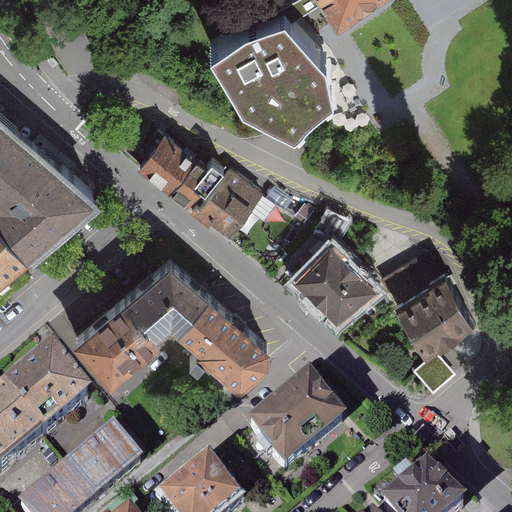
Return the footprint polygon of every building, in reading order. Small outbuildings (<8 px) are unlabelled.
[(315,11),(308,0),(302,0),(261,25),(247,30),(217,52),(245,101),(298,126),(333,94),(327,61),(293,25),(314,12),(315,11)] [(308,0),(315,11),(334,39),(393,0),(308,0)] [(0,249),(23,277),(93,218),(0,136),(0,249)] [(191,171),(159,146),(133,178),(165,204),(191,171)] [(191,171),(165,204),(185,219),(210,187),(191,171)] [(210,187),(185,219),(225,251),(251,217),(210,187)] [(0,295),(23,277),(0,249),(0,295)] [(325,250),(289,285),(330,327),(366,292),(325,250)] [(209,295),(169,262),(123,301),(155,338),(170,326),(179,333),(209,295)] [(442,283),(393,314),(425,364),(428,362),(474,333),(442,283)] [(267,345),(209,295),(179,333),(242,392),(269,361),(267,345)] [(156,359),(155,338),(123,301),(77,339),(120,387),(156,359)] [(95,394),(58,348),(10,390),(47,432),(95,394)] [(447,383),(428,362),(407,380),(425,402),(447,383)] [(308,379),(248,430),(285,472),(344,422),(308,379)] [(0,473),(47,432),(10,390),(0,397),(0,473)] [(114,428),(65,469),(93,503),(142,462),(114,428)] [(235,511),(246,503),(212,463),(160,507),(164,511),(235,511)] [(429,468),(383,505),(388,511),(456,511),(462,507),(429,468)] [(65,469),(20,508),(22,511),(81,511),(93,503),(65,469)]
